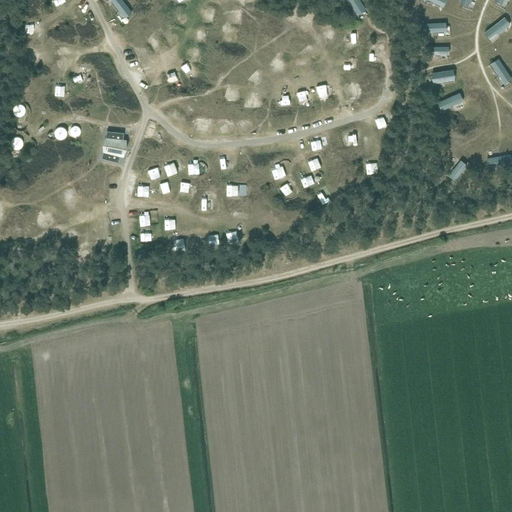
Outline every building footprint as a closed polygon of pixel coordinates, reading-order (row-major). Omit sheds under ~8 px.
[(121,0),(110,0),(124,18),(132,13),(121,0)] [(364,0),(351,0),(361,19),(371,14),(364,0)] [(504,18),(484,33),(489,40),(497,34),(497,35),(510,25),(504,18)] [(446,22),(421,23),(421,32),(447,31),(446,22)] [(350,44),(356,46),(359,37),(353,35),(350,44)] [(449,55),(449,46),(426,46),(426,54),(449,55)] [(511,78),(499,59),(491,63),(504,83),(511,78)] [(453,69),(431,73),(433,83),(454,79),(453,69)] [(259,75),(256,79),(265,84),(267,79),(259,75)] [(325,85),(329,100),(337,98),(333,83),(325,85)] [(464,101),(460,93),(436,103),(440,111),(464,101)] [(304,106),(313,103),(310,94),(301,97),(304,106)] [(297,97),(286,98),(287,108),(297,107),(297,97)] [(386,119),(390,126),(398,122),(394,114),(386,119)] [(105,148),(102,158),(118,163),(120,155),(123,155),(124,151),(123,150),(124,146),(125,147),(125,142),(123,141),(124,133),(107,131),(106,142),(107,143),(106,148),(105,148)] [(351,149),(359,146),(356,136),(347,139),(351,149)] [(318,150),(328,148),(325,140),(316,142),(318,150)] [(235,172),(234,155),(224,156),(225,173),(235,172)] [(511,160),(511,155),(487,159),(489,168),(511,163),(511,160)] [(322,169),(333,166),(331,158),(320,160),(322,169)] [(448,176),(455,181),(467,165),(462,160),(448,176)] [(278,173),(281,181),(292,176),(288,168),(278,173)] [(308,181),(310,189),(320,187),(318,178),(308,181)] [(333,207),(342,203),(336,193),(328,197),(333,207)] [(230,233),(234,248),(246,245),(242,230),(230,233)] [(215,237),(215,249),(226,249),(226,237),(215,237)]
